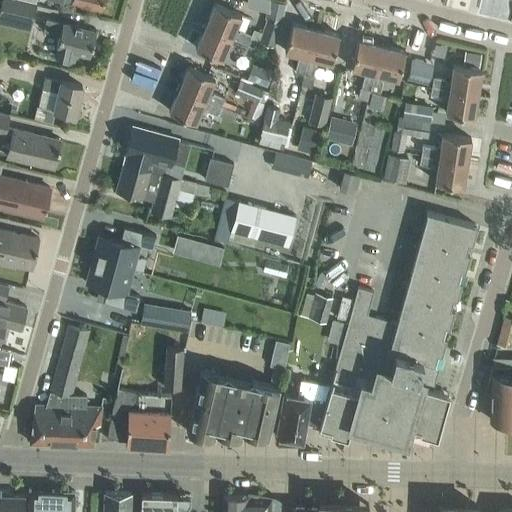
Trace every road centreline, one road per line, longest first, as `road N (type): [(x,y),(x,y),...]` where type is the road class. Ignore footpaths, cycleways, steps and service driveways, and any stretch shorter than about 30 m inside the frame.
road 1 (residential): [(7,458),(138,0)]
road 2 (secondary): [(447,472),(7,458)]
road 3 (residential): [(447,472),(511,228)]
road 4 (residential): [(511,37),(358,0)]
